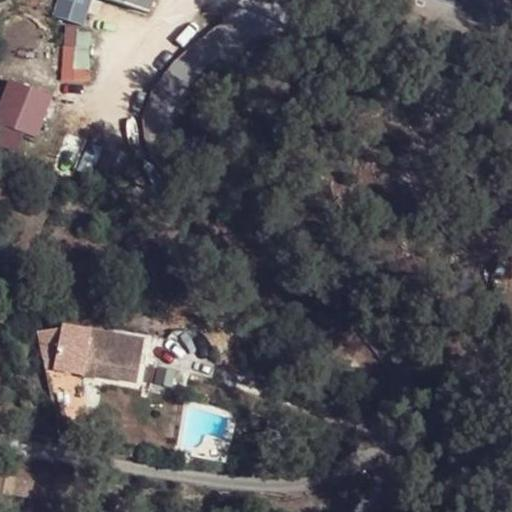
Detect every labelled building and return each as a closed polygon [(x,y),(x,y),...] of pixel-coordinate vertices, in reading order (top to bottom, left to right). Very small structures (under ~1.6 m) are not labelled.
[(150,0),(124,0),(148,8),(150,0)] [(105,157),(111,134),(87,128),(81,150),(105,157)] [(36,326),(45,373),(67,376),(91,378),(98,376),(136,381),(139,361),(142,340),(81,330),(80,331),(36,326)] [(151,342),(142,340),(139,361),(148,362),(151,342)] [(187,367),(154,363),(150,390),(183,395),(187,367)]
